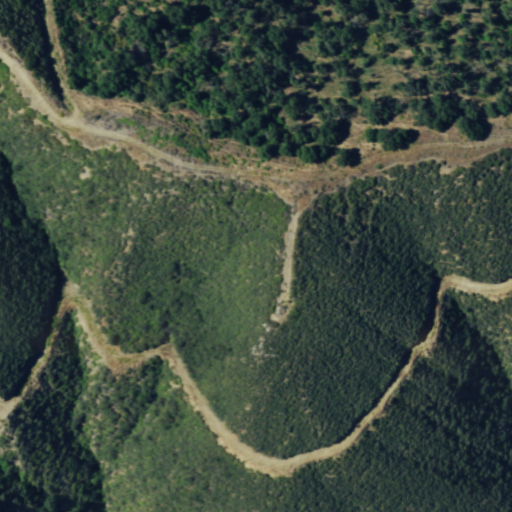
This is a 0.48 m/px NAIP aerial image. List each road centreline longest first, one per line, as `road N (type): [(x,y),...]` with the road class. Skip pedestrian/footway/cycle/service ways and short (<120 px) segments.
road 1 (track): [(0,412),(14,409),(51,356),(135,372),(220,441),(331,425),(511,263)]
road 2 (track): [(511,155),(352,197),(188,202),(39,106),(0,68)]
